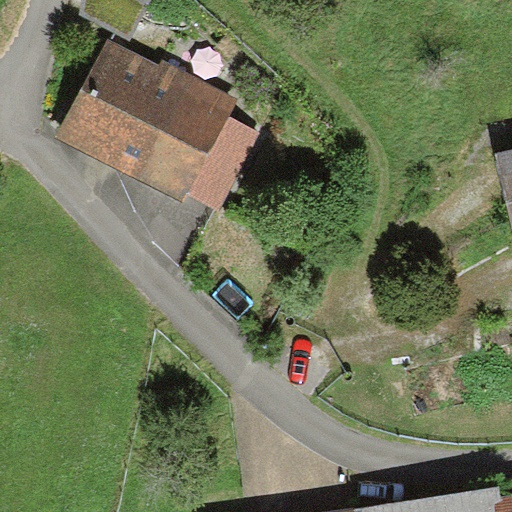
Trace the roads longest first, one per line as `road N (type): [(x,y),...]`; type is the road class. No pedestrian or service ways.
road 1 (unclassified): [(0,117),(333,482),(511,476)]
road 2 (track): [(43,0),(1,117)]
